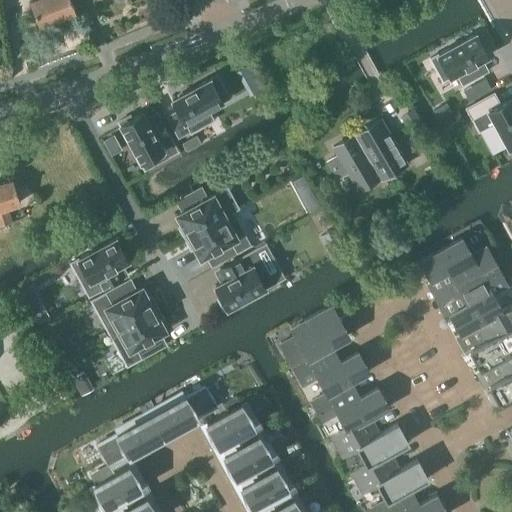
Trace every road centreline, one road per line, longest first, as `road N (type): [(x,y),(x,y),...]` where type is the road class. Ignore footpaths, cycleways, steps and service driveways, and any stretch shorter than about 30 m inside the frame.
road 1 (residential): [(437,453),(492,425),(416,288),(366,314),(387,354)]
road 2 (residential): [(83,91),(187,299)]
road 3 (residential): [(179,511),(158,473),(203,454),(235,511)]
road 4 (residential): [(83,91),(217,34)]
